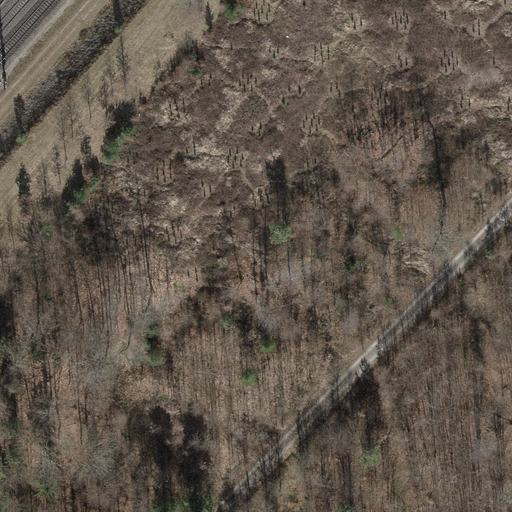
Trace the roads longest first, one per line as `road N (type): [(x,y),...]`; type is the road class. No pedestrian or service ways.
road 1 (track): [(511,204),(218,511)]
road 2 (track): [(97,0),(0,110)]
